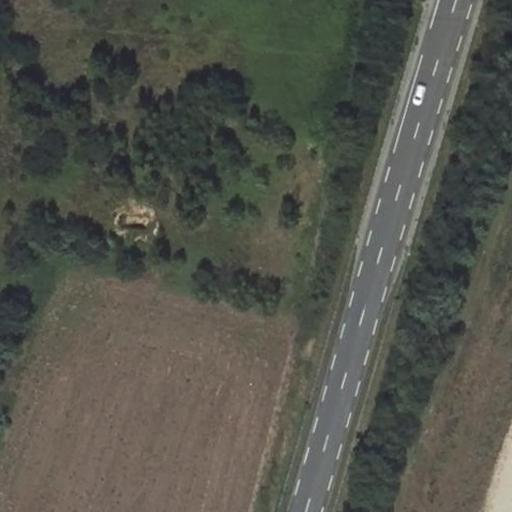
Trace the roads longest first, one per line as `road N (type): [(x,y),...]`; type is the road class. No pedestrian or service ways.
road 1 (secondary): [(454,0),(307,511)]
road 2 (track): [(393,511),(511,168)]
